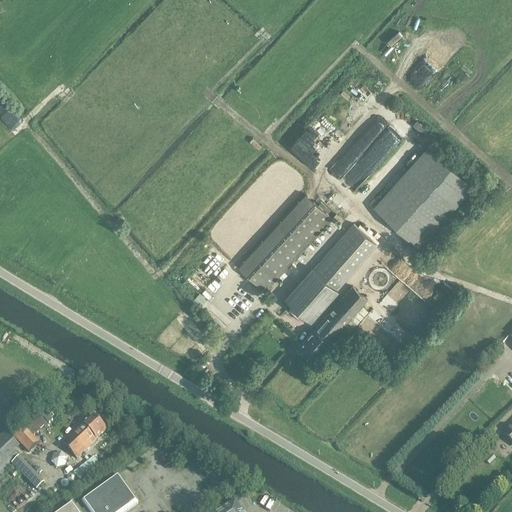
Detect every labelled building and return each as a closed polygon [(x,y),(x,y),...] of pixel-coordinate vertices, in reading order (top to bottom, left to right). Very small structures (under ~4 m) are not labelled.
[(446,116),(456,106),(453,102),(442,112),(446,116)] [(383,116),(390,110),(386,105),(379,110),(383,116)] [(383,138),(364,165),(371,171),(376,164),(383,169),(402,143),(393,136),(388,142),(383,138)] [(419,249),(475,187),(428,146),(373,208),(419,249)] [(264,291),(331,218),(305,194),(237,267),(264,291)] [(377,244),(353,223),(285,299),(308,320),(377,244)] [(394,262),(397,259),(389,253),(380,263),(390,271),(396,264),(394,262)] [(313,361),(317,356),(368,299),(352,286),(297,348),(304,354),(304,353),(313,361)] [(347,329),(350,335),(357,332),(355,326),(347,329)] [(95,439),(105,430),(91,416),(81,425),(95,439)] [(95,439),(81,425),(61,444),(76,459),(87,448),(96,440),(95,439)] [(28,453),(33,448),(39,443),(22,426),(10,435),(23,449),(28,453)] [(3,432),(0,435),(0,473),(7,467),(6,466),(17,456),(12,450),(14,448),(16,446),(3,432)] [(52,472),(65,476),(69,460),(56,456),(52,472)] [(43,484),(18,458),(10,466),(35,491),(43,484)] [(93,458),(72,474),(77,481),(98,465),(93,458)] [(126,511),(137,504),(118,477),(82,503),(86,508),(81,511),(77,511),(72,505),(62,511),(126,511)]
